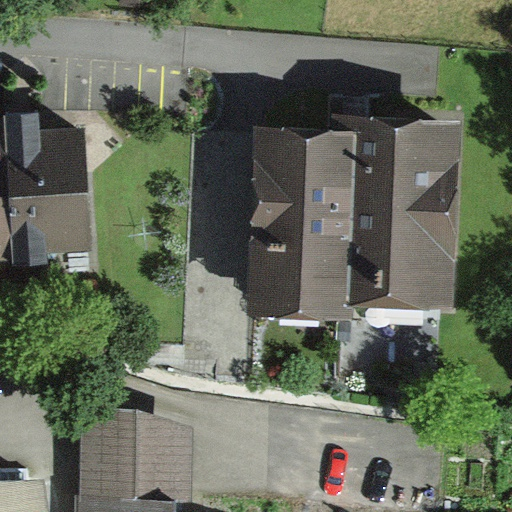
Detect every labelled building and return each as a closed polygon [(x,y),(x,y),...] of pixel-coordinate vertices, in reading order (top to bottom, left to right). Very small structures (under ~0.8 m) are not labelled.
[(457,103),(253,100),(250,291),(454,294),(457,103)] [(39,120),(0,121),(0,261),(10,261),(11,265),(50,263),(49,253),(89,251),(83,129),(40,131),(39,120)] [(196,429),(83,415),(82,494),(75,494),(75,511),(173,511),(173,506),(193,507),(196,429)] [(432,492),(367,481),(362,511),(474,511),(472,493),(433,480),(432,492)] [(36,511),(35,481),(0,483),(0,511),(36,511)]
